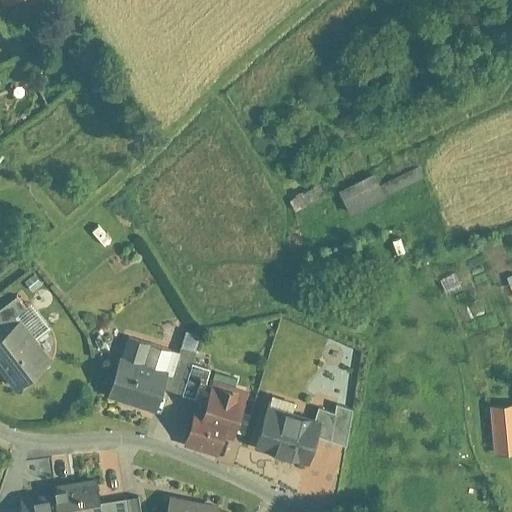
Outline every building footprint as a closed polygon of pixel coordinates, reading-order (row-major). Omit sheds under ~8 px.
[(377,186),(384,199),(425,179),(418,166),(377,186)] [(336,193),(348,217),(384,199),(377,186),(372,175),(336,193)] [(0,305),(0,322),(5,330),(21,318),(31,311),(18,293),(0,305)] [(0,333),(0,364),(15,386),(51,359),(21,318),(5,330),(0,333)] [(128,332),(110,393),(157,407),(163,384),(168,368),(146,361),(152,339),(128,332)] [(168,368),(163,384),(183,391),(192,360),(196,347),(176,341),(168,368)] [(192,360),(183,391),(202,396),(211,366),(192,360)] [(198,401),(184,443),(218,454),(225,433),(233,436),(250,385),(215,373),(205,404),(198,401)] [(322,418),(318,433),(347,442),(354,405),(338,400),(335,408),(320,403),(315,416),(322,418)] [(511,400),(492,402),(495,452),(511,451),(511,400)] [(270,401),(255,445),(308,462),(318,433),(322,418),(315,416),(270,401)] [(62,511),(104,511),(102,499),(98,474),(57,481),(62,511)] [(217,511),(220,502),(172,492),(167,511),(217,511)] [(130,511),(128,495),(102,499),(104,511),(130,511)]
